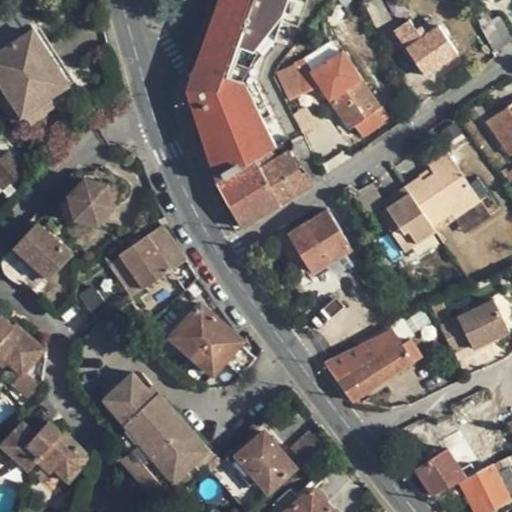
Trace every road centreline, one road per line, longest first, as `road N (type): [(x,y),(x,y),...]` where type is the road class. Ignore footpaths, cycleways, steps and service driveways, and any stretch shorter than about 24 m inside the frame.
road 1 (residential): [(219,257),(511,62)]
road 2 (unknown): [(0,285),(64,331),(82,405),(117,451),(118,478)]
road 3 (secondary): [(219,257),(356,439)]
road 4 (residential): [(356,439),(511,358)]
road 5 (secondary): [(151,101),(219,257)]
